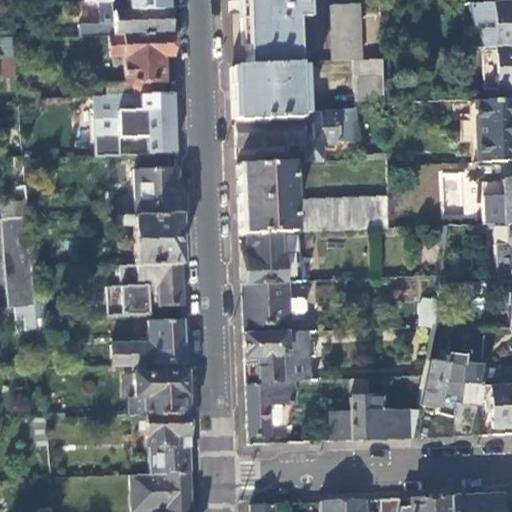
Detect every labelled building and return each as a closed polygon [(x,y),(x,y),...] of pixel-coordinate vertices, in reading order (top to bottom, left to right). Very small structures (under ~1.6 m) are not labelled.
[(167,0),(146,0),(147,11),(168,10),(167,0)] [(243,0),(246,64),(296,61),(294,15),(305,15),(303,0),(243,0)] [(387,0),(377,0),(379,22),(388,22),(387,0)] [(475,38),(478,45),(494,45),(511,44),(511,0),(492,0),(467,1),(468,13),(470,25),(473,33),(475,38)] [(169,20),(168,10),(147,11),(110,12),(110,1),(98,2),(99,26),(77,26),(77,37),(105,36),(169,34),(169,20)] [(351,59),(360,58),(357,1),(328,2),(330,60),(351,59)] [(169,45),(169,34),(105,36),(107,56),(121,56),(122,81),(104,81),(105,95),(162,92),(161,56),(170,56),(169,45)] [(10,39),(10,36),(0,36),(0,52),(0,57),(12,55),(10,39)] [(511,87),(511,44),(494,45),(496,88),(511,87)] [(382,102),(380,57),(360,58),(351,59),(354,107),(382,102)] [(246,64),(230,65),(232,91),(233,120),(298,117),(298,114),(296,61),(246,64)] [(162,92),(105,95),(107,136),(173,137),(172,112),(172,91),(162,92)] [(469,161),(511,159),(511,111),(511,97),(467,98),(469,161)] [(354,109),(298,114),(298,117),(300,143),(300,146),(319,144),(338,142),(338,141),(356,139),(354,109)] [(298,117),(233,120),(234,143),(234,146),(254,145),(254,152),(286,151),(285,144),(300,143),(298,117)] [(319,144),(300,146),(302,160),(319,160),(319,144)] [(291,230),(287,161),(234,163),(236,197),(237,233),(244,232),(291,230)] [(175,184),(175,168),(132,170),(134,215),(177,213),(175,184)] [(474,173),(443,170),(440,206),(471,208),(474,173)] [(483,195),(484,223),(491,223),(501,222),(511,221),(511,177),(499,178),(500,194),(483,195)] [(26,217),(23,186),(13,187),(17,217),(26,217)] [(387,226),(386,195),(296,200),(297,230),(387,226)] [(177,213),(134,215),(131,215),(131,226),(134,265),(179,262),(178,242),(177,213)] [(131,215),(113,216),(114,227),(131,226),(131,215)] [(33,305),(26,217),(17,217),(0,219),(0,240),(6,309),(12,308),(33,305)] [(492,243),(493,280),(506,280),(511,279),(511,221),(501,222),(502,223),(505,224),(505,243),(492,243)] [(491,223),(492,243),(505,243),(505,224),(502,223),(501,222),(491,223)] [(444,243),(447,224),(435,225),(433,241),(444,243)] [(299,280),(297,230),(291,230),(244,232),(245,259),(238,259),(239,283),(284,281),(299,280)] [(179,282),(179,262),(134,265),(118,265),(118,282),(105,282),(107,315),(140,314),(139,300),(157,300),(157,306),(180,305),(179,282)] [(240,308),(241,325),(286,323),(286,314),(301,313),(304,310),(304,301),(300,298),(285,298),(284,281),(239,283),(240,308)] [(433,326),(436,297),(419,296),(416,325),(433,326)] [(33,305),(12,308),(13,321),(21,320),(22,331),(35,330),(34,318),(33,305)] [(45,318),(34,318),(35,330),(36,334),(47,334),(45,318)] [(182,336),(181,319),(147,320),(148,342),(108,344),(109,366),(183,363),(182,336)] [(308,330),(241,333),(242,356),(254,356),(254,364),(255,383),(290,381),(311,380),(308,330)] [(424,360),(417,404),(434,407),(433,412),(449,414),(452,401),(476,405),(478,363),(462,361),(462,355),(445,353),(444,362),(424,360)] [(254,356),(242,356),(242,360),(242,365),(254,364),(254,356)] [(501,383),(511,382),(511,366),(500,367),(501,383)] [(184,389),(183,371),(130,374),(133,414),(141,413),(185,411),(184,389)] [(378,438),(411,437),(416,408),(380,409),(379,394),(366,395),(365,377),(347,378),(349,410),(350,439),(378,438)] [(291,402),(290,381),(255,383),(243,383),(244,411),(245,435),(267,434),(266,424),(275,423),(279,420),(278,408),(266,408),(266,403),(291,402)] [(511,425),(511,382),(501,383),(489,383),(491,426),(511,425)] [(330,440),(350,439),(349,410),(329,412),(330,440)] [(185,432),(185,411),(141,413),(143,444),(147,444),(148,473),(187,472),(185,432)] [(43,419),(43,417),(31,418),(35,447),(39,447),(39,450),(46,449),(43,419)] [(130,474),(131,511),(165,509),(164,511),(188,511),(188,494),(187,472),(148,473),(130,474)] [(499,511),(500,493),(471,494),(448,495),(449,511),(499,511)] [(449,511),(448,495),(419,496),(407,497),(407,507),(396,507),(395,511),(449,511)] [(395,511),(396,507),(399,497),(378,498),(377,511),(395,511)] [(332,500),(318,501),(318,511),(362,511),(362,499),(332,500)] [(271,511),(271,503),(248,504),(248,511),(271,511)]
